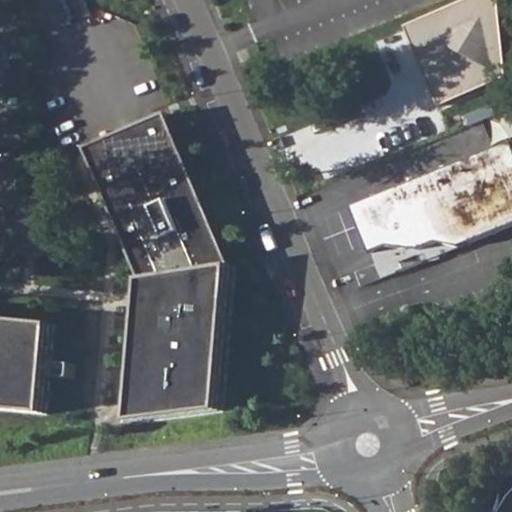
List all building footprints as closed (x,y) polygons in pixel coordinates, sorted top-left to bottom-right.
[(442,108),(511,81),(511,59),(508,0),(486,0),(412,29),(420,50),(424,48),(431,68),(442,108)] [(511,113),(470,127),(476,147),(499,140),(500,145),(511,141),(511,113)] [(237,266),(173,114),(90,149),(144,282),(131,422),(223,411),(237,266)] [(511,143),(473,159),(354,207),(372,253),(391,246),(415,236),(420,250),(440,242),(461,247),(501,231),(511,227),(511,143)] [(46,251),(51,196),(25,193),(20,248),(46,251)] [(415,236),(391,246),(420,250),(415,236)] [(0,409),(46,414),(55,324),(0,319),(0,409)]
